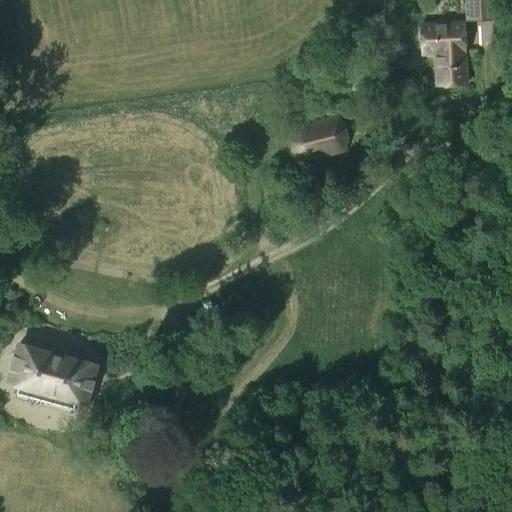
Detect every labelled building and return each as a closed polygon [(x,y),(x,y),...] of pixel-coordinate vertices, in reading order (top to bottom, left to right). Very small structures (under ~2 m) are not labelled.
[(464,0),(465,21),(496,19),(495,0),(464,0)] [(463,22),(420,23),(421,47),(422,47),(422,42),(434,41),(436,84),(466,83),(464,52),(465,52),(463,22)] [(298,159),(343,149),(346,138),(344,127),(337,117),(293,127),(290,139),(292,149),(298,159)] [(85,402),(95,364),(19,343),(8,382),(85,402)] [(179,416),(169,414),(165,435),(175,437),(179,416)]
